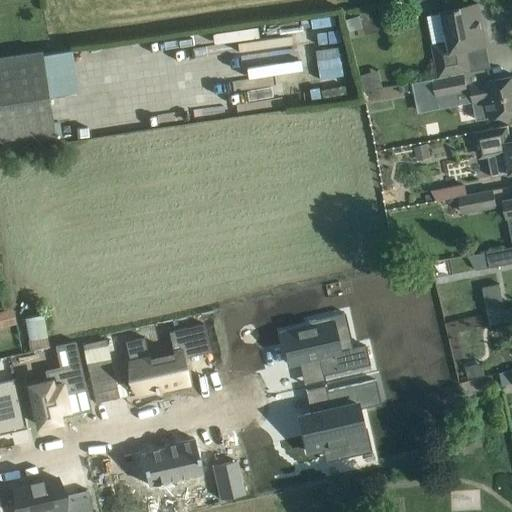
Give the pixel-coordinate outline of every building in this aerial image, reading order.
[(449,40),(433,43),(435,54),(440,78),(464,73),(471,71),(466,49),(486,45),(478,3),(442,10),(446,30),(449,40)] [(42,51),(0,57),(0,146),(55,138),(42,51)] [(237,64),(236,52),(193,55),(194,68),(237,64)] [(440,78),(433,79),(437,97),(438,104),(451,102),(449,94),(467,91),(464,73),(440,78)] [(483,83),(471,86),(474,102),(477,120),(490,118),(507,114),(511,113),(511,76),(496,80),(483,82),(483,83)] [(405,85),(393,87),(394,95),(406,92),(405,85)] [(277,89),(222,92),(223,114),(278,111),(277,89)] [(475,133),(466,135),(469,151),(483,148),(484,157),(489,156),(492,177),(511,173),(511,140),(511,141),(508,125),(474,132),(475,133)] [(414,147),(416,160),(431,157),(428,144),(414,147)] [(465,184),(433,190),(435,201),(467,194),(465,184)] [(459,197),(462,213),(496,206),(493,190),(459,197)] [(511,247),(468,256),(478,274),(490,267),(490,268),(511,263),(511,247)] [(0,311),(0,327),(18,322),(13,307),(0,311)] [(511,308),(488,313),(491,326),(511,321),(511,308)] [(28,316),(31,337),(48,334),(45,314),(28,316)] [(305,325),(278,332),(286,364),(315,357),(319,374),(368,362),(364,345),(340,351),(331,314),(304,320),(305,325)] [(145,337),(126,341),(133,375),(153,370),(156,386),(189,378),(185,363),(212,356),(204,323),(177,329),(169,331),(174,351),(150,357),(145,337)] [(75,342),(67,343),(72,363),(79,361),(75,342)] [(35,411),(56,406),(55,401),(65,399),(60,381),(75,378),(73,370),(69,371),(68,364),(47,369),(49,376),(26,381),(28,392),(30,391),(35,411)] [(511,370),(500,373),(503,386),(511,384),(511,370)] [(0,429),(10,428),(4,403),(20,400),(15,375),(0,378),(0,429)] [(332,415),(301,422),(308,452),(366,438),(359,408),(381,403),(375,379),(326,391),(332,415)] [(252,437),(261,469),(281,463),(272,432),(252,437)] [(165,445),(140,450),(147,482),(201,469),(194,435),(164,442),(165,445)] [(236,460),(213,465),(220,498),(243,493),(236,460)] [(30,485),(14,489),(19,511),(54,511),(63,510),(63,511),(92,511),(87,490),(60,497),(56,479),(41,482),(41,480),(29,483),(30,485)]
